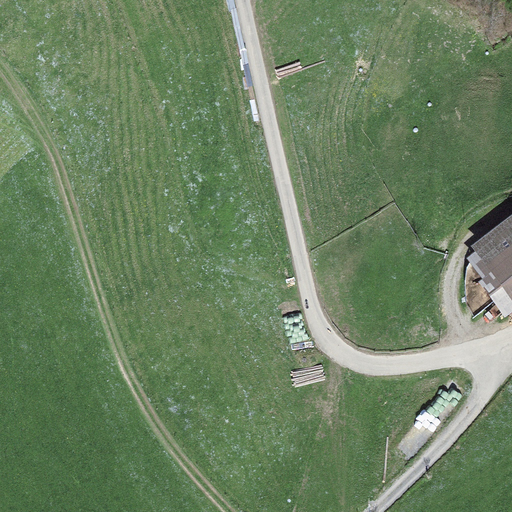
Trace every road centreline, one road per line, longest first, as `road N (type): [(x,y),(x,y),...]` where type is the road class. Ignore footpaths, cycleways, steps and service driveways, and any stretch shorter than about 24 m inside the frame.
road 1 (track): [(511,210),(471,239),(455,269),(457,357)]
road 2 (track): [(374,511),(470,410)]
